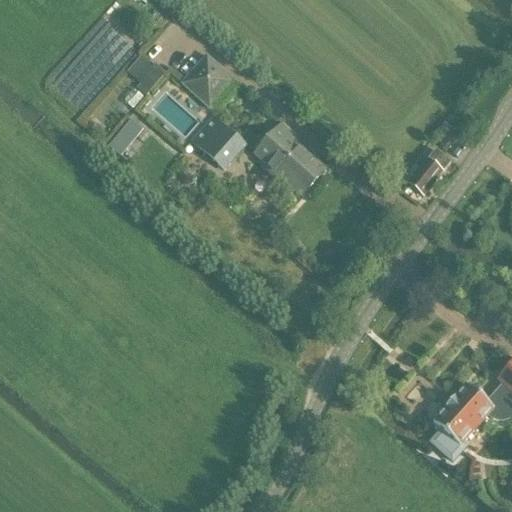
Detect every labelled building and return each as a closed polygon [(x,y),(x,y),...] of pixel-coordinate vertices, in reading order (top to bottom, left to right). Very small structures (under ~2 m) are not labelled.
[(181,86),(208,110),(232,82),(205,58),(181,86)] [(224,174),(246,150),(214,122),(193,145),(224,174)] [(280,126),(277,129),(253,156),(300,199),(324,172),(290,141),(294,138),(280,126)] [(422,198),(450,163),(435,151),(407,186),(422,198)] [(442,432),(431,445),(452,463),(466,448),(463,446),(488,417),(490,418),(491,419),(492,420),(494,421),(495,422),(497,422),(498,423),(500,423),(501,423),(503,422),(505,422),(506,422),(508,421),(509,420),(510,419),(511,418),(511,417),(511,364),(497,382),(503,387),(488,405),(467,386),(454,401),(454,400),(445,410),(446,411),(433,425),(442,432)]
